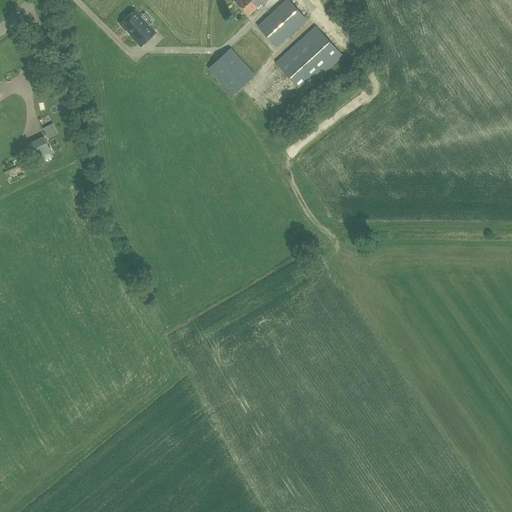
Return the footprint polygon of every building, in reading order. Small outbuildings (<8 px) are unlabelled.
[(259,9),(267,0),(238,0),(237,2),(248,14),(257,6),(259,9)] [(277,47),(307,19),(289,0),(284,0),(257,25),(277,47)] [(155,32),(135,10),(120,24),(140,46),(155,32)] [(303,92),(343,56),(316,26),(276,62),(303,92)] [(233,95),(256,74),(231,48),(209,68),(233,95)] [(7,96),(17,92),(14,86),(5,90),(7,96)] [(57,123),(47,128),(52,138),(62,134),(57,123)] [(27,144),(28,146),(31,154),(33,156),(34,158),(51,151),(44,136),(27,144)]
